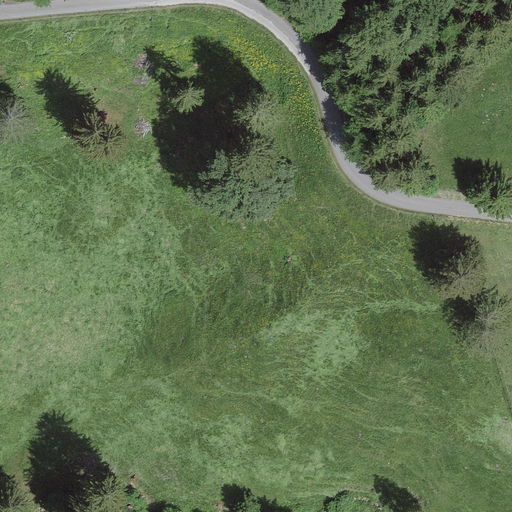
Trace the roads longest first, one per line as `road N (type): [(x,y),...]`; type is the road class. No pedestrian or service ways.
road 1 (unclassified): [(238,0),(291,38),(319,73),(354,169),(371,188),(414,203),(511,214)]
road 2 (unclassified): [(0,11),(124,0)]
